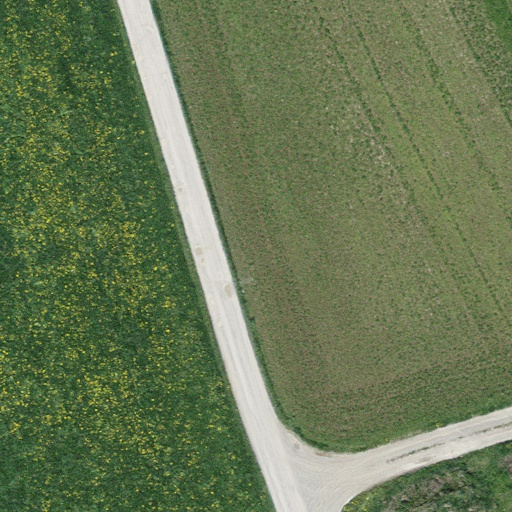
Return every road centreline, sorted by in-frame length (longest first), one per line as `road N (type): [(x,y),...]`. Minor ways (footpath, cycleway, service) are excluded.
road 1 (unclassified): [(158,0),(319,511)]
road 2 (track): [(314,497),(511,438)]
